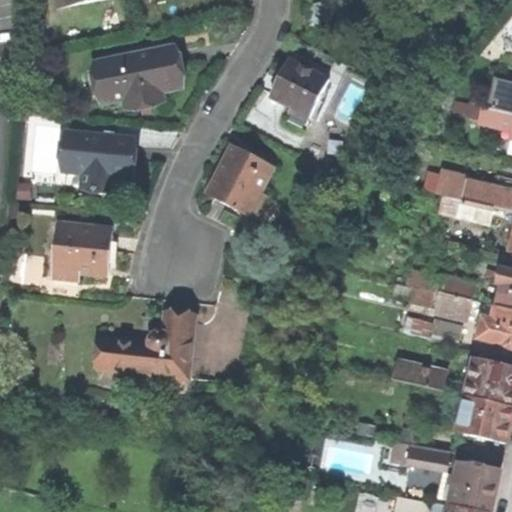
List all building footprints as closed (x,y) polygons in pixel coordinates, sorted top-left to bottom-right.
[(66,0),(69,11),(113,2),(112,0),(66,0)] [(313,34),(368,23),(363,0),(344,0),(343,0),(319,0),(321,4),(308,7),(313,34)] [(175,49),(97,66),(106,107),(127,102),(129,111),(166,104),(164,94),(183,90),(179,72),(175,49)] [(291,117),(310,126),(331,81),(292,62),(284,79),(273,99),(295,109),(291,117)] [(511,83),(496,79),(490,108),(511,113),(511,83)] [(511,113),(490,108),(484,107),(480,123),(511,130),(511,113)] [(134,142),(69,134),(63,186),(109,192),(111,171),(132,173),(133,158),(134,142)] [(270,200),(261,196),(275,169),(234,149),(221,175),(209,198),(258,223),(270,200)] [(494,208),(511,212),(511,182),(509,182),(507,190),(450,176),(445,196),(461,200),(494,208)] [(490,225),(494,208),(461,200),(458,216),(490,225)] [(114,233),(58,227),(55,272),(110,278),(112,256),(114,233)] [(444,276),(440,294),(472,302),(497,307),(511,310),(511,271),(505,270),(503,280),(496,278),(494,288),(444,276)] [(436,310),(468,318),(472,302),(440,294),(436,310)] [(488,345),(511,350),(511,310),(497,307),(494,322),(484,320),(480,334),(490,336),(488,345)] [(182,321),(167,319),(165,334),(161,334),(156,335),(151,341),(150,347),(103,341),(100,371),(191,383),(197,323),(182,321)] [(462,331),(436,326),(433,340),(458,346),(462,331)] [(394,382),(444,393),(448,376),(399,365),(394,382)] [(477,365),(468,399),(511,409),(511,373),(505,372),(505,370),(492,367),(491,369),(477,365)] [(460,434),(506,445),(511,427),(511,421),(511,409),(468,399),(451,395),(443,426),(461,430),(460,434)] [(410,468),(447,475),(448,467),(454,469),(457,455),(403,445),(401,459),(411,461),(410,468)] [(454,504),(453,508),(475,511),(490,511),(494,496),(499,474),(462,467),(459,478),(453,477),(451,485),(448,484),(444,501),(454,504)] [(475,511),(453,508),(399,497),(395,511),(475,511)]
